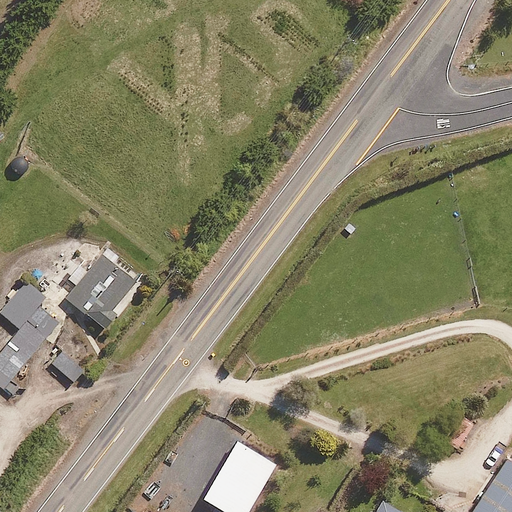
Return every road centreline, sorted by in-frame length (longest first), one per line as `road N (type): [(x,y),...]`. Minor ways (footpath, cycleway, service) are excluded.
road 1 (unclassified): [(56,511),(376,92)]
road 2 (unclassified): [(376,92),(415,113),(511,102)]
